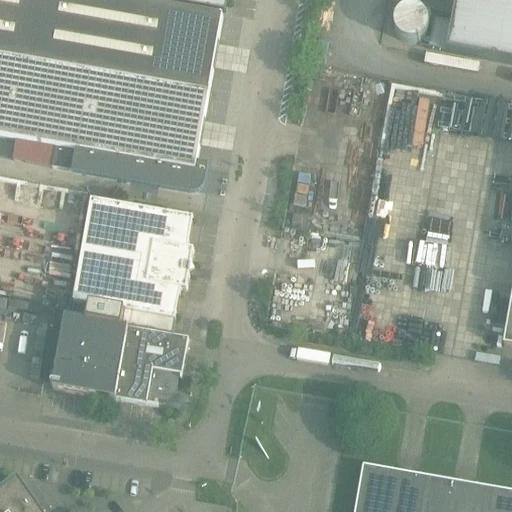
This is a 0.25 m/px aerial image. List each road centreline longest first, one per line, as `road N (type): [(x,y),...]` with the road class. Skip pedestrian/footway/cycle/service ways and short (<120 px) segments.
road 1 (unclassified): [(226,358),(288,0)]
road 2 (unclassified): [(0,429),(181,461),(198,457),(211,438),(226,358)]
road 3 (unclassified): [(226,358),(511,401)]
road 4 (unknown): [(361,0),(364,28),(380,42),(511,75)]
